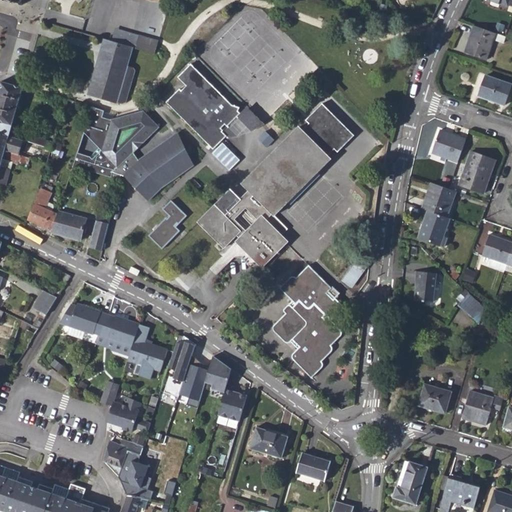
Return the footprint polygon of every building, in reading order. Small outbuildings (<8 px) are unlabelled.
[(465,52),(487,60),(495,37),(496,33),(474,25),(465,52)] [(134,47),(136,48),(139,36),(115,28),(112,40),(134,47)] [(154,53),(158,42),(139,36),(136,48),(154,53)] [(171,47),(175,37),(168,36),(165,46),(171,47)] [(89,93),(123,103),(127,102),(128,97),(126,95),(127,89),(131,88),(132,83),(130,81),(131,76),(135,75),(136,70),(133,67),(128,65),(134,47),(112,40),(106,38),(104,43),(89,93)] [(221,128),(225,124),(219,117),(228,108),(237,116),(241,112),(239,110),(240,107),(232,104),(192,63),(178,76),(187,85),(182,90),(180,88),(167,101),(196,131),(214,149),(227,135),(221,128)] [(505,105),(511,84),(486,75),(478,95),(505,105)] [(0,132),(10,135),(12,129),(24,86),(22,86),(17,85),(2,80),(0,85),(0,132)] [(325,103),(308,120),(311,123),(305,129),(330,155),(336,148),(340,152),(357,135),(325,103)] [(229,137),(239,135),(242,134),(249,131),(255,128),(260,125),(265,122),(255,112),(248,105),(241,112),(237,116),(228,108),(219,117),(225,124),(221,128),(227,135),(229,137)] [(112,176),(113,172),(121,174),(122,174),(123,170),(119,166),(133,151),(159,126),(144,111),(137,112),(124,116),(112,119),(103,116),(105,110),(92,106),(73,166),(112,176)] [(277,214),(290,201),(320,171),(334,158),(330,155),(305,129),(301,126),(245,182),(251,188),(277,214)] [(22,139),(24,133),(12,129),(10,135),(22,139)] [(442,154),(442,156),(446,157),(458,162),(466,139),(440,129),(433,150),(442,154)] [(0,152),(1,148),(6,150),(10,135),(0,132),(0,152)] [(24,139),(44,146),(47,139),(24,132),(24,133),(22,139),(24,139)] [(140,160),(133,151),(119,166),(123,170),(122,174),(126,174),(150,200),(161,187),(194,163),(179,133),(140,160)] [(22,139),(10,135),(6,150),(19,154),(24,139),(22,139)] [(0,182),(7,185),(11,169),(1,166),(2,165),(5,154),(14,157),(20,159),(22,155),(19,154),(6,150),(1,148),(0,152),(0,182)] [(488,173),(491,175),(496,160),(471,151),(459,184),(482,192),(488,173)] [(11,168),(14,157),(5,154),(2,165),(11,168)] [(293,204),(323,174),(320,171),(290,201),(293,204)] [(485,193),(491,175),(488,173),(482,192),(485,193)] [(428,210),(448,217),(450,210),(447,209),(450,198),(454,200),(457,191),(448,188),(432,182),(429,190),(432,191),(428,202),(425,201),(423,208),(428,210)] [(28,219),(52,231),(57,214),(53,211),(45,208),(48,202),(52,193),(51,191),(53,188),(47,184),(45,189),(42,187),(28,219)] [(258,261),(264,267),(291,240),(284,234),(264,214),(260,218),(248,229),(245,226),(242,229),(228,214),(243,198),(242,197),(233,188),(200,221),(226,247),(239,235),(241,237),(238,240),(258,261)] [(243,198),(228,214),(242,229),(245,226),(236,217),(248,206),(260,218),(264,214),(284,234),(290,228),(277,214),(251,188),(242,197),(243,198)] [(175,225),(178,222),(180,223),(187,215),(171,199),(162,209),(169,216),(167,218),(166,217),(149,235),(163,249),(181,231),(177,227),(175,225)] [(53,211),(55,206),(48,202),(45,208),(53,211)] [(88,219),(59,210),(57,214),(52,231),(51,232),(81,241),(88,219)] [(441,246),(444,235),(451,218),(448,217),(428,210),(418,237),(441,246)] [(103,251),(112,214),(99,211),(90,248),(103,251)] [(511,248),(511,240),(490,233),(483,254),(491,257),(488,264),(504,270),(505,269),(507,263),(511,248)] [(237,240),(223,254),(225,256),(213,269),(218,275),(236,256),(242,256),(253,267),(258,261),(238,240),(237,240)] [(352,288),(368,266),(358,258),(341,280),(352,288)] [(276,260),(268,266),(276,276),(284,270),(276,260)] [(293,339),(300,347),(297,349),(292,354),(292,356),(292,358),(294,360),(312,378),(314,376),(319,371),(323,366),(323,364),(322,362),(332,352),(332,350),(333,347),(332,346),(340,337),(342,335),(342,333),(342,331),(341,330),(332,320),(341,310),(343,308),(343,306),(342,304),(336,298),(328,290),(331,287),(309,264),(296,277),(292,276),(290,277),(280,287),(296,304),(293,307),(291,305),(289,304),(284,309),(284,310),(284,311),(286,313),(273,326),(273,328),(273,330),(285,342),(286,343),(288,343),(290,342),(293,339)] [(471,281),(475,270),(467,268),(463,279),(471,281)] [(417,280),(416,286),(415,300),(424,301),(424,300),(433,301),(437,272),(417,270),(415,280),(417,280)] [(64,287),(71,276),(64,272),(57,283),(64,287)] [(336,298),(340,294),(332,286),(331,287),(328,290),(336,298)] [(47,315),(58,298),(44,290),(33,308),(47,315)] [(479,324),(484,307),(469,293),(458,304),(479,324)] [(85,332),(93,335),(94,334),(99,335),(101,336),(108,315),(101,313),(101,311),(78,303),(76,307),(71,305),(60,324),(69,327),(85,332)] [(108,338),(107,340),(117,343),(132,348),(140,324),(116,315),(115,317),(108,315),(101,336),(108,338)] [(478,333),(484,335),(488,320),(485,319),(482,318),(478,333)] [(36,335),(39,328),(22,320),(20,326),(36,335)] [(160,371),(167,349),(145,342),(150,328),(140,324),(132,348),(130,356),(128,360),(138,363),(134,373),(150,379),(153,368),(160,371)] [(67,334),(82,340),(85,332),(69,327),(67,334)] [(179,390),(194,343),(183,335),(180,343),(181,344),(179,349),(175,348),(171,359),(174,360),(171,370),(168,369),(166,377),(169,378),(166,386),(179,390)] [(297,349),(300,347),(293,339),(290,342),(297,349)] [(130,356),(132,348),(117,343),(114,350),(130,356)] [(190,362),(207,374),(212,355),(196,344),(190,362)] [(213,384),(211,388),(225,392),(227,384),(232,370),(232,369),(213,356),(206,381),(213,384)] [(57,370),(61,366),(53,360),(50,364),(57,370)] [(103,403),(107,404),(112,406),(114,401),(117,392),(118,388),(120,384),(107,380),(100,403),(103,403)] [(240,420),(248,394),(234,390),(235,386),(227,384),(225,392),(219,414),(240,420)] [(446,413),(452,391),(425,384),(419,405),(446,413)] [(462,418),(486,424),(492,406),(501,409),(505,397),(495,394),(494,397),(470,390),(462,418)] [(123,404),(114,401),(112,407),(107,420),(116,423),(124,426),(123,428),(132,431),(134,426),(146,430),(149,422),(137,417),(142,403),(126,396),(123,404)] [(282,458),(288,437),(257,427),(250,448),(282,458)] [(121,468),(123,465),(128,449),(135,452),(141,453),(143,448),(143,447),(123,441),(122,440),(121,444),(111,440),(104,461),(121,468)] [(152,474),(158,452),(147,449),(143,448),(141,453),(135,452),(130,467),(152,474)] [(325,481),(330,461),(303,453),(297,472),(325,481)] [(394,497),(417,505),(428,466),(410,461),(409,462),(401,488),(397,487),(394,497)] [(401,488),(409,462),(405,461),(397,487),(401,488)] [(0,509),(6,511),(108,511),(110,508),(97,503),(82,498),(86,488),(72,484),(70,488),(67,497),(58,494),(52,492),(54,488),(40,484),(39,488),(31,485),(33,481),(19,476),(17,480),(3,475),(6,466),(0,464),(0,509)] [(17,480),(19,476),(21,471),(6,466),(3,475),(17,480)] [(126,481),(147,489),(152,474),(130,467),(126,481)] [(442,511),(448,511),(452,501),(473,507),(479,487),(461,481),(462,477),(451,474),(439,511),(442,511)] [(58,494),(67,497),(70,488),(55,483),(54,488),(52,492),(58,494)] [(511,511),(511,495),(495,490),(487,511),(511,511)] [(138,511),(140,507),(143,509),(145,503),(142,502),(143,499),(143,498),(126,495),(126,496),(120,511),(138,511)] [(275,508),(278,498),(270,496),(267,506),(275,508)] [(196,511),(199,501),(195,501),(194,505),(191,504),(189,509),(196,511)] [(352,511),(354,507),(336,502),(332,511),(352,511)]
